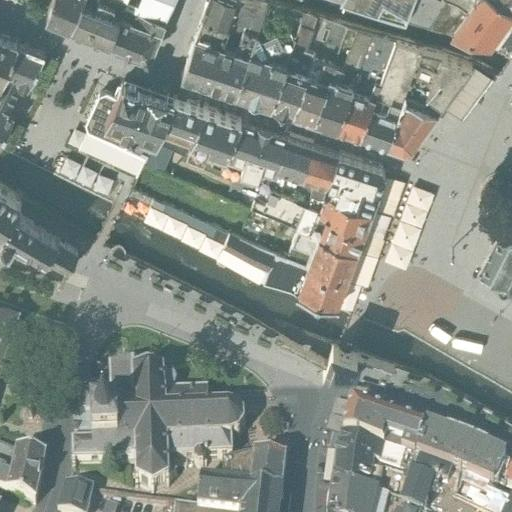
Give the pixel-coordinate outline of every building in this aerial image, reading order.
[(84,0),(51,0),(46,16),(73,28),(84,0)] [(84,0),(73,28),(109,43),(124,4),(114,0),(84,0)] [(114,0),(124,4),(165,19),(166,16),(170,7),(171,7),(172,5),(171,4),(172,4),(171,3),(172,0),(114,0)] [(202,14),(181,73),(237,92),(260,19),(262,20),(267,5),(250,0),(236,0),(228,26),(224,24),(223,28),(218,26),(220,20),(202,14)] [(228,26),(236,0),(208,0),(202,14),(220,20),(218,26),(223,28),(224,24),(228,26)] [(344,0),(406,19),(412,0),(344,0)] [(412,0),(406,19),(483,41),(489,42),(511,10),(498,0),(440,0),(440,2),(437,0),(412,0)] [(511,9),(511,0),(498,0),(511,10),(511,9)] [(152,53),(165,19),(124,4),(109,43),(144,56),(152,53)] [(301,24),(313,29),(316,18),(317,17),(305,13),(304,14),(301,24)] [(262,20),(260,19),(237,92),(271,104),(294,38),(290,30),(279,35),(277,31),(269,35),(262,20)] [(306,51),(313,29),(301,24),(297,34),(296,34),(294,38),(271,104),(293,111),(307,72),(314,53),(306,51)] [(357,30),(346,61),(335,58),(333,64),(314,118),(336,126),(369,33),(357,30)] [(19,40),(0,32),(0,84),(4,74),(19,40)] [(336,126),(363,135),(377,95),(396,41),(369,33),(336,126)] [(28,85),(45,50),(19,40),(4,74),(20,82),(28,85)] [(441,53),(396,41),(377,95),(402,104),(406,94),(424,100),(425,95),(441,106),(472,64),(441,53)] [(314,118),(333,64),(330,63),(315,58),(309,73),(307,72),(293,111),(314,118)] [(0,84),(0,143),(14,115),(6,111),(20,82),(4,74),(0,84)] [(122,81),(113,102),(98,96),(83,128),(146,157),(146,156),(153,139),(153,137),(173,94),(167,92),(167,94),(167,95),(166,95),(151,90),(151,89),(149,89),(148,89),(140,87),(141,86),(140,86),(138,85),(137,86),(126,82),(126,81),(124,80),(123,80),(123,81),(122,81)] [(196,102),(173,94),(153,137),(180,148),(196,102)] [(406,94),(402,104),(389,143),(404,149),(411,146),(441,106),(425,95),(424,100),(406,94)] [(363,135),(389,143),(402,104),(377,95),(363,135)] [(180,148),(197,155),(196,157),(204,160),(209,148),(206,146),(218,110),(196,102),(180,148)] [(206,146),(209,148),(216,150),(212,163),(222,167),(226,156),(225,156),(238,117),(218,110),(206,146)] [(265,185),(286,133),(238,117),(225,156),(226,156),(222,167),(265,185)] [(311,141),(286,133),(265,185),(261,197),(267,199),(271,187),(281,192),(288,172),(298,176),(311,141)] [(311,141),(298,176),(313,181),(313,182),(324,186),(330,168),(337,150),(311,141)] [(330,168),(379,188),(385,172),(382,165),(337,150),(330,168)] [(330,168),(324,186),(373,206),(379,188),(330,168)] [(324,186),(313,182),(310,190),(315,192),(312,201),(344,214),(342,220),(364,229),(373,206),(324,186)] [(423,220),(430,189),(415,185),(407,216),(423,220)] [(298,224),(357,248),(364,229),(342,220),(344,214),(312,201),(310,204),(281,192),(271,187),(267,199),(265,203),(255,199),(252,206),(298,224)] [(71,268),(78,251),(58,238),(21,216),(15,212),(21,200),(0,188),(0,243),(3,245),(26,258),(31,249),(46,258),(47,257),(70,269),(71,268)] [(511,220),(507,218),(478,273),(479,274),(482,276),(490,279),(490,280),(492,281),(493,281),(500,285),(503,287),(511,290),(511,291),(511,220)] [(357,248),(298,224),(287,254),(287,255),(346,277),(357,248)] [(249,259),(269,268),(264,280),(264,283),(297,292),(336,304),(346,277),(287,255),(287,254),(261,245),(230,231),(224,245),(249,259)] [(363,248),(381,254),(386,237),(368,231),(363,248)] [(0,320),(0,379),(19,327),(0,320)] [(346,349),(339,347),(333,345),(329,356),(323,372),(336,377),(347,381),(349,377),(370,384),(373,378),(385,382),(391,366),(357,355),(357,353),(352,351),(346,349)] [(206,393),(184,394),(184,390),(182,390),(182,394),(171,394),(175,391),(176,385),(174,379),(147,369),(134,374),(133,369),(104,370),(100,373),(100,390),(96,386),(89,386),(84,391),(84,398),(79,398),(80,416),(75,417),(76,444),(72,445),(72,471),(76,471),(75,466),(103,465),(103,470),(106,470),(106,465),(135,464),(135,476),(133,477),(133,479),(135,479),(136,488),(138,488),(138,486),(151,492),(151,494),(154,494),(154,492),(166,486),(166,488),(169,488),(168,483),(175,477),(176,478),(177,476),(176,476),(176,469),(186,469),(186,462),(194,462),(195,465),(195,466),(195,467),(196,468),(197,468),(197,469),(198,469),(199,469),(201,469),(203,469),(204,468),(205,467),(206,467),(206,461),(229,460),(232,459),(231,442),(237,439),(238,441),(240,439),(239,438),(239,437),(243,432),(244,432),(245,430),(244,429),(243,422),(245,421),(244,419),(242,419),(238,414),(239,412),(237,411),(236,412),(229,410),(229,409),(226,408),(213,409),(214,411),(208,411),(208,400),(208,397),(208,394),(206,393)] [(423,432),(351,406),(342,437),(382,450),(377,468),(408,478),(410,472),(432,479),(429,488),(472,511),(471,511),(494,511),(498,504),(500,501),(493,497),(449,477),(413,464),(423,432)] [(413,464),(449,477),(493,497),(506,465),(475,451),(457,444),(423,432),(413,464)] [(377,468),(382,450),(342,437),(337,454),(333,484),(421,511),(423,511),(471,511),(472,511),(429,488),(432,479),(410,472),(408,478),(377,468)] [(0,474),(40,483),(46,459),(19,455),(0,446),(0,474)] [(233,465),(223,467),(223,485),(201,483),(198,505),(175,503),(173,511),(248,511),(251,494),(281,496),(285,465),(284,465),(254,460),(245,462),(233,465)] [(498,485),(511,491),(511,467),(506,465),(498,485)] [(0,494),(35,507),(40,483),(0,474),(0,494)] [(423,511),(421,511),(333,484),(329,511),(423,511)] [(67,489),(59,511),(87,511),(93,492),(81,491),(81,490),(77,490),(67,489)] [(279,511),(281,496),(251,494),(248,511),(279,511)] [(511,511),(511,497),(507,508),(498,504),(494,511),(511,511)]
